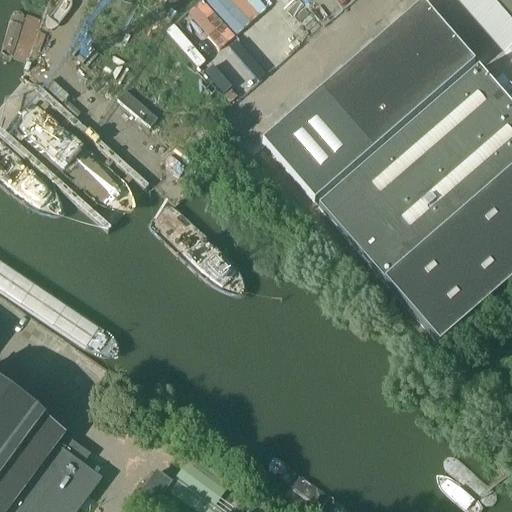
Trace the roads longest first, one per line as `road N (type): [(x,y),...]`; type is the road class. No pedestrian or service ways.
road 1 (residential): [(106,511),(133,459),(0,322)]
road 2 (unclassified): [(246,119),(380,0)]
